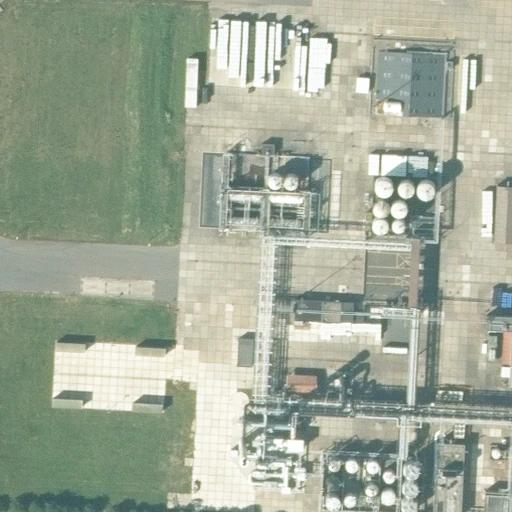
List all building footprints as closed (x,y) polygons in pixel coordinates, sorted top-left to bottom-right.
[(446,57),(379,53),(376,100),(404,102),(403,116),(444,118),(446,69),(451,69),(452,63),(446,63),(446,57)] [(373,151),(372,172),(397,174),(398,152),(373,151)] [(203,154),(201,227),(267,228),(266,237),(303,238),(304,192),(298,192),(299,156),(203,154)] [(392,186),(392,185),(392,184),(392,183),(391,181),(390,180),(389,179),(387,178),(386,177),(384,177),(383,177),(381,178),(380,178),(379,179),(377,180),(376,181),(376,182),(375,184),(375,185),(375,186),(375,188),(375,189),(377,191),(378,192),(379,193),(381,194),(382,194),(385,195),(387,194),(388,193),(389,192),(390,191),(391,190),(392,189),(392,188),(392,186)] [(414,190),(414,189),(414,188),(414,187),(414,186),(413,184),(412,183),(411,182),(410,181),(408,181),(407,180),(405,180),(404,181),(402,181),(401,183),(400,184),(399,185),(398,187),(398,188),(398,189),(399,191),(399,192),(400,194),(401,195),(403,195),(404,196),(405,196),(407,196),(408,196),(409,195),(411,194),(412,193),(413,192),(414,190)] [(421,197),(423,198),(425,198),(427,198),(428,198),(430,197),(432,195),(433,194),(434,193),(434,191),(434,190),(434,188),(434,187),(434,186),(433,184),(432,183),(431,183),(429,182),(427,181),(425,181),(423,181),(421,182),(420,183),(419,184),(418,185),(418,186),(417,187),(417,189),(417,191),(418,193),(418,194),(419,195),(421,197)] [(511,186),(497,186),(494,243),(511,243),(511,186)] [(376,214),(377,214),(379,215),(382,215),(384,215),(385,214),(386,213),(387,212),(388,211),(388,209),(389,208),(389,207),(389,206),(388,205),(388,204),(387,203),(386,202),(385,200),(383,200),(381,199),(379,200),(377,200),(376,201),(375,202),(374,203),(373,205),(373,206),(373,207),(373,208),(373,209),(373,210),(374,211),(374,212),(375,213),(376,214)] [(406,211),(406,210),(406,208),(406,206),(405,205),(404,204),(403,203),(401,202),(401,201),(399,201),(397,201),(396,202),(394,202),(393,203),(392,205),(392,206),(391,207),(391,209),(391,210),(391,211),(392,213),(393,214),(394,215),(396,216),(397,216),(399,217),(400,216),(401,216),(402,216),(404,215),(404,214),(405,213),(406,211)] [(385,231),(386,230),(387,228),(387,227),(387,225),(387,223),(386,221),(386,220),(384,219),(383,218),(381,218),(379,218),(378,218),(377,218),(375,219),(374,220),(373,222),(372,224),(372,225),(372,227),(373,228),(373,229),(374,230),(375,231),(376,232),(377,232),(379,233),(380,233),(381,233),(383,232),(384,232),(385,231)] [(341,303),(295,300),(294,320),(340,323),(341,303)] [(509,389),(511,389),(511,317),(486,316),(486,330),(511,331),(509,389)] [(317,377),(287,375),(286,392),(315,394),(317,377)] [(460,511),(464,445),(438,443),(433,511),(460,511)] [(418,466),(418,464),(417,463),(416,462),(414,461),(412,461),(411,461),(410,461),(408,461),(407,462),(406,463),(405,464),(404,465),(404,466),(403,467),(403,468),(403,470),(404,470),(404,471),(405,473),(406,474),(407,475),(409,476),(410,476),(412,476),(414,476),(416,475),(417,473),(418,472),(419,471),(419,470),(419,469),(419,467),(419,466),(418,466)] [(340,484),(340,482),(340,481),(340,479),(339,478),(338,477),(338,476),(337,475),(335,475),(334,474),(331,474),(330,474),(328,475),(327,477),(326,478),(325,480),(325,481),(325,483),(326,484),(326,485),(327,486),(328,487),(330,488),(331,489),(332,489),(333,489),(335,488),(336,488),(337,487),(338,486),(339,485),(340,484)] [(414,481),(413,480),(411,479),(410,479),(409,480),(406,480),(405,482),(404,483),(403,484),(403,486),(403,487),(403,489),(403,490),(404,491),(405,492),(406,493),(409,494),(410,495),(413,494),(414,493),(416,492),(417,491),(417,490),(418,489),(418,487),(418,485),(417,483),(416,482),(415,481),(414,481)] [(483,511),(511,511),(511,484),(511,485),(511,492),(485,491),(483,511)] [(380,494),(380,495),(380,497),(381,498),(381,499),(383,501),(384,502),(385,502),(387,502),(388,502),(389,502),(390,502),(391,501),(393,500),(394,499),(394,498),(394,497),(395,496),(395,495),(394,493),(394,492),(393,491),(392,490),(391,489),(390,488),(389,488),(387,488),(386,488),(385,488),(383,489),(382,490),(381,491),(381,492),(380,494)] [(338,506),(339,505),(339,504),(340,502),(340,501),(339,499),(339,497),(338,496),(337,495),(335,494),(333,494),(332,494),(330,494),(329,494),(327,495),(326,497),(325,498),(325,500),(325,501),(325,502),(325,503),(326,504),(326,505),(327,506),(328,507),(329,508),(331,508),(332,508),(333,508),(334,508),(336,508),(337,507),(338,506)] [(402,505),(402,506),(402,507),(402,508),(403,509),(404,510),(405,511),(406,511),(411,511),(412,511),(413,511),(414,510),(415,509),(416,508),(416,507),(416,505),(416,503),(415,502),(415,500),(414,500),(412,498),(411,498),(408,498),(407,498),(405,499),(404,499),(403,500),(403,501),(402,502),(402,504),(402,505)]
